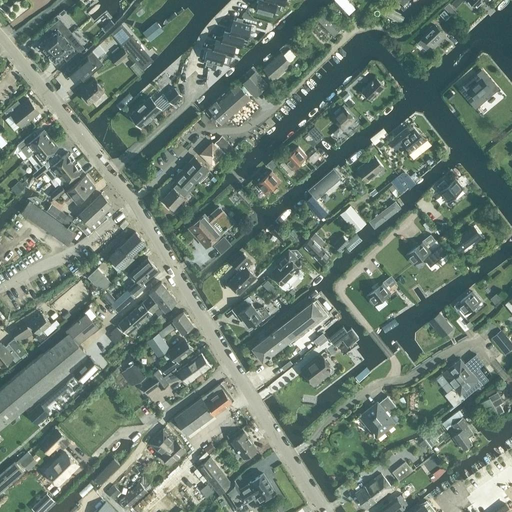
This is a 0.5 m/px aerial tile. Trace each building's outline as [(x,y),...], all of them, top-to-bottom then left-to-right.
[(278,2),(268,0),(259,0),(257,10),(274,15),(278,2)] [(337,0),(335,2),(349,15),(357,6),(350,0),(337,0)] [(449,3),(444,7),(452,16),(457,12),(449,3)] [(439,14),(445,20),(450,15),(444,10),(439,14)] [(334,34),(341,27),(326,12),(319,19),(334,34)] [(234,20),(230,32),(244,36),(243,36),(247,37),(251,25),(242,22),(243,18),(237,16),(236,20),(234,20)] [(157,21),(143,32),(150,40),(163,29),(157,21)] [(40,44),(47,53),(68,36),(56,22),(45,31),(49,36),(40,44)] [(428,32),(418,41),(425,49),(430,44),(432,47),(438,41),(436,38),(442,32),(435,25),(433,27),(431,25),(425,30),(428,32)] [(215,34),(214,38),(216,39),(235,44),(241,46),(243,36),(244,36),(230,32),(225,31),(223,36),(215,34)] [(68,36),(47,53),(55,63),(64,55),(68,60),(80,50),(68,36)] [(207,42),(206,46),(208,47),(225,52),(232,54),(235,44),(216,39),(215,44),(207,42)] [(137,54),(146,62),(154,54),(146,45),(137,54)] [(208,47),(204,59),(206,60),(205,64),(212,66),(213,62),(222,64),(225,52),(208,47)] [(92,50),(69,71),(77,80),(81,76),(84,79),(83,80),(83,81),(91,74),(103,64),(103,63),(102,63),(93,51),(92,50)] [(143,61),(133,50),(129,53),(139,64),(143,61)] [(273,79),(291,63),(282,52),(264,68),(273,79)] [(256,70),(243,82),(244,84),(252,93),(255,96),(268,85),(256,70)] [(377,94),(386,86),(376,76),(361,90),(369,98),(375,92),(377,94)] [(89,103),(105,90),(95,78),(80,91),(89,103)] [(481,79),(469,89),(476,98),(489,88),(481,79)] [(231,90),(209,108),(211,110),(210,111),(214,115),(210,118),(214,123),(218,119),(222,124),(229,117),(251,98),(249,96),(252,93),(244,84),(241,87),(237,83),(231,89),(231,90)] [(175,87),(167,95),(173,103),(182,95),(175,87)] [(131,114),(142,126),(161,109),(150,96),(131,114)] [(8,116),(11,113),(21,125),(39,111),(29,98),(22,104),(17,99),(3,111),(8,116)] [(336,114),(333,117),(343,128),(354,118),(344,107),(341,110),(338,107),(334,111),(336,114)] [(416,129),(411,133),(406,127),(388,141),(395,149),(402,144),(402,145),(404,145),(410,151),(424,140),(416,129)] [(18,144),(21,148),(28,157),(51,138),(44,129),(35,137),(32,133),(18,144)] [(215,141),(231,157),(237,151),(221,135),(215,141)] [(28,157),(38,169),(52,158),(49,154),(58,146),(51,138),(28,157)] [(212,165),(224,153),(213,141),(200,153),(212,165)] [(292,169),(307,155),(299,146),(284,160),(292,169)] [(38,169),(33,173),(37,178),(45,172),(51,179),(58,174),(75,160),(74,159),(75,158),(71,153),(70,154),(68,152),(57,161),(54,156),(52,158),(38,169)] [(183,196),(210,168),(195,154),(172,178),(177,184),(163,198),(173,208),(184,196),(183,196)] [(367,180),(384,167),(375,155),(357,168),(367,180)] [(78,177),(76,174),(82,169),(81,167),(82,166),(77,161),(77,162),(75,160),(58,174),(65,183),(68,186),(80,176),(78,177)] [(310,190),(317,199),(342,177),(335,169),(310,190)] [(265,193),(280,179),(272,171),(257,184),(265,193)] [(77,201),(96,186),(86,174),(61,194),(66,200),(72,195),(77,201)] [(455,178),(439,191),(447,201),(463,188),(455,178)] [(18,180),(11,186),(17,194),(24,187),(18,180)] [(62,185),(51,194),(55,199),(65,190),(62,185)] [(77,225),(87,235),(107,217),(105,214),(105,212),(104,211),(111,203),(102,192),(73,220),(77,225)] [(327,214),(312,196),(306,201),(322,219),(327,214)] [(26,214),(34,203),(30,200),(22,212),(26,214)] [(369,221),(374,228),(401,207),(396,200),(369,221)] [(31,218),(39,207),(34,203),(26,214),(31,218)] [(68,225),(72,221),(71,220),(74,217),(68,213),(67,215),(51,203),(46,210),(68,225)] [(356,231),(366,222),(351,205),(340,214),(356,231)] [(233,222),(225,212),(219,206),(207,216),(204,213),(189,226),(206,246),(233,222)] [(39,207),(31,218),(35,221),(44,210),(39,207)] [(35,221),(40,224),(49,213),(44,210),(35,221)] [(43,227),(52,216),(49,213),(40,224),(43,227)] [(52,216),(43,227),(49,231),(57,219),(52,216)] [(52,233),(61,222),(57,219),(49,231),(52,233)] [(72,221),(67,227),(71,229),(73,231),(77,225),(72,221)] [(61,222),(52,233),(58,237),(66,226),(61,222)] [(66,226),(58,237),(63,241),(71,229),(67,227),(66,226)] [(470,228),(452,241),(459,250),(476,237),(470,228)] [(71,229),(63,241),(68,244),(76,233),(73,231),(71,229)] [(132,255),(146,242),(136,231),(109,256),(123,270),(135,259),(132,255)] [(315,232),(303,244),(322,263),(330,255),(320,245),(321,244),(318,241),(321,238),(315,232)] [(349,241),(342,235),(333,244),(340,251),(349,241)] [(419,244),(406,254),(414,263),(423,256),(430,265),(446,253),(441,246),(432,253),(427,247),(426,245),(428,243),(424,238),(418,243),(419,244)] [(224,239),(216,245),(221,251),(229,244),(224,239)] [(292,248),(289,250),(288,250),(278,261),(282,265),(273,274),(282,284),(299,267),(293,261),(301,253),(296,248),(292,248)] [(239,271),(228,282),(239,294),(257,276),(247,266),(252,262),(248,258),(244,253),(232,264),(237,269),(239,271)] [(117,312),(147,285),(143,281),(158,268),(148,257),(128,274),(136,283),(129,289),(111,304),(117,312)] [(100,288),(109,279),(97,266),(88,275),(100,288)] [(374,304),(390,292),(388,288),(397,281),(391,274),(384,279),(379,284),(379,285),(367,295),(374,304)] [(177,299),(161,281),(149,292),(151,294),(159,303),(153,308),(155,310),(159,315),(177,299)] [(472,290),(456,304),(458,307),(464,314),(479,301),(481,300),(472,290)] [(159,303),(151,294),(132,311),(141,322),(155,310),(153,308),(159,303)] [(248,325),(255,320),(258,323),(270,313),(264,305),(255,307),(251,302),(248,304),(245,299),(232,309),(238,316),(240,314),(248,325)] [(263,359),(322,313),(312,301),(253,347),(263,359)] [(141,322),(132,311),(119,323),(128,334),(141,322)] [(171,322),(159,331),(163,337),(178,326),(182,332),(193,324),(184,311),(172,319),(175,323),(173,324),(171,322)] [(86,312),(85,313),(67,328),(69,331),(0,388),(0,426),(70,369),(67,366),(85,351),(78,342),(97,326),(86,312)] [(36,336),(40,341),(46,335),(42,331),(52,323),(43,312),(35,319),(33,317),(28,321),(39,333),(36,336)] [(452,328),(439,313),(430,321),(442,335),(452,328)] [(30,329),(25,322),(12,331),(17,338),(30,329)] [(343,326),(329,338),(334,345),(342,339),(348,346),(359,338),(351,327),(346,330),(343,326)] [(112,334),(109,337),(114,343),(116,344),(117,343),(125,336),(116,327),(110,332),(112,334)] [(511,342),(501,330),(492,337),(505,353),(511,347),(511,342)] [(170,348),(159,332),(147,340),(158,356),(170,348)] [(1,342),(0,342),(0,363),(2,366),(13,357),(16,361),(21,357),(25,352),(15,338),(9,343),(4,347),(1,342)] [(177,361),(193,349),(185,339),(169,350),(173,357),(161,366),(165,372),(178,363),(177,361)] [(178,370),(182,376),(187,383),(188,383),(211,366),(211,365),(202,352),(201,353),(202,353),(178,370)] [(325,376),(333,370),(321,354),(302,369),(312,382),(324,374),(325,376)] [(66,381),(41,403),(48,412),(50,410),(46,406),(68,387),(71,391),(83,381),(99,366),(90,356),(74,372),(75,373),(66,381)] [(478,380),(468,368),(460,358),(442,373),(454,387),(445,394),(456,406),(466,398),(464,395),(461,397),(460,394),(478,380)] [(145,376),(134,361),(126,367),(126,368),(120,372),(130,386),(136,382),(137,383),(145,376)] [(158,369),(140,382),(142,385),(141,386),(147,393),(158,384),(161,388),(161,389),(162,389),(169,384),(169,383),(168,383),(164,377),(163,376),(158,369)] [(481,369),(475,373),(485,384),(490,380),(481,369)] [(188,434),(232,400),(219,383),(202,396),(175,416),(188,434)] [(500,404),(503,402),(495,387),(485,393),(487,397),(489,396),(489,397),(479,403),(488,419),(504,411),(500,404)] [(388,395),(387,396),(379,402),(378,401),(359,415),(377,437),(395,423),(385,411),(387,409),(389,412),(396,406),(388,395)] [(40,402),(28,414),(37,424),(49,412),(40,402)] [(463,414),(459,409),(442,422),(447,429),(453,424),(451,422),(461,415),(463,414)] [(469,437),(474,433),(462,417),(455,422),(460,429),(454,434),(464,447),(472,441),(469,437)] [(170,464),(186,449),(175,438),(174,440),(170,435),(172,433),(165,426),(150,442),(157,449),(157,448),(161,452),(160,453),(170,464)] [(60,443),(64,447),(69,442),(65,438),(65,437),(58,430),(42,446),(49,453),(60,443)] [(244,457),(257,448),(244,431),(232,441),(244,457)] [(46,471),(58,484),(78,464),(66,452),(46,471)] [(28,469),(37,461),(29,453),(21,461),(28,469)] [(220,494),(232,483),(211,456),(198,466),(220,494)] [(89,483),(93,486),(118,462),(115,458),(89,483)] [(16,461),(0,475),(0,497),(27,473),(16,461)] [(412,470),(405,461),(393,471),(399,480),(412,470)] [(257,502),(275,491),(263,473),(250,482),(250,483),(240,489),(235,480),(225,491),(236,508),(254,496),(257,502)] [(367,509),(394,489),(381,473),(355,493),(367,509)] [(125,511),(147,491),(139,482),(117,501),(125,511)] [(400,493),(378,510),(379,511),(395,511),(404,506),(401,501),(404,498),(400,493)] [(116,511),(106,501),(94,511),(116,511)] [(436,511),(427,501),(413,511),(436,511)]
